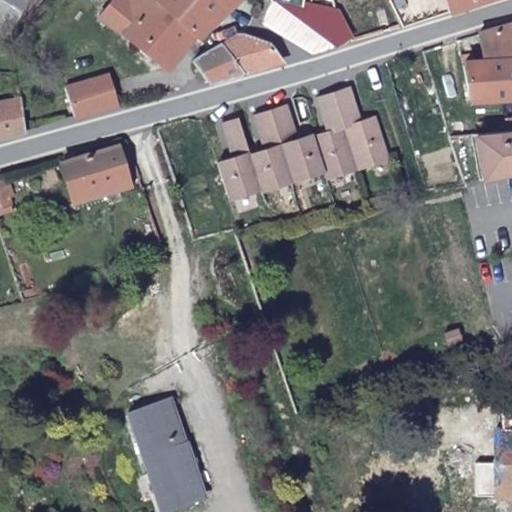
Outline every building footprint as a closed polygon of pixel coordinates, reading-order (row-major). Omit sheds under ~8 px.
[(0,0),(0,31),(23,0),(0,0)] [(167,68),(196,36),(167,3),(160,0),(116,0),(102,13),(167,68)] [(169,0),(167,3),(196,36),(240,0),(169,0)] [(312,54),(354,42),(332,0),(280,0),(276,8),(266,25),(312,54)] [(389,0),(405,28),(492,0),(389,0)] [(511,24),(480,34),(481,64),(511,60),(511,24)] [(242,36),(225,44),(247,72),(284,61),(275,44),(271,42),(242,36)] [(225,44),(211,53),(195,61),(210,82),(247,72),(225,44)] [(511,60),(481,64),(473,66),(470,58),(463,59),(473,105),(511,97),(511,60)] [(76,117),(122,103),(112,76),(68,88),(76,117)] [(384,158),(373,116),(359,119),(349,89),(333,92),(352,166),(384,158)] [(352,166),(333,92),(316,98),(324,131),(311,133),(318,166),(321,174),(352,166)] [(0,140),(25,134),(14,96),(0,99),(0,140)] [(318,166),(311,133),(294,136),(285,105),(270,108),(288,175),(318,166)] [(288,175),(270,108),(250,112),(258,145),(246,149),(254,183),(288,175)] [(511,115),(500,117),(503,131),(466,132),(476,179),(511,171),(511,115)] [(254,183),(246,149),(234,116),(217,122),(225,152),(215,156),(225,189),(254,183)] [(136,178),(127,149),(116,151),(114,145),(56,164),(71,205),(91,198),(89,192),(101,188),(136,178)] [(89,192),(91,198),(103,195),(101,188),(89,192)] [(0,209),(6,207),(5,199),(10,197),(7,189),(0,190),(0,209)] [(451,330),(434,336),(438,345),(454,340),(451,330)] [(157,507),(200,492),(169,395),(126,409),(157,507)] [(511,410),(502,410),(503,454),(503,481),(511,481),(511,410)]
